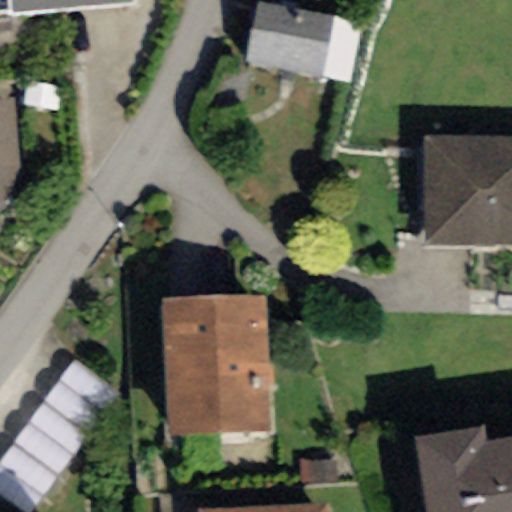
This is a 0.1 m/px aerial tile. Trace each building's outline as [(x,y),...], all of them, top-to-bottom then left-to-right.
[(6,0),(8,26),(130,17),(128,0),(6,0)] [(253,6),(243,68),(323,82),(334,20),(253,6)] [(17,106),(0,107),(0,223),(21,202),(17,106)] [(511,143),(423,144),(423,253),(511,253),(511,143)] [(262,304),(162,310),(170,445),(271,438),(262,304)] [(479,447),(418,457),(426,511),(511,511),(511,454),(481,459),(479,447)]
